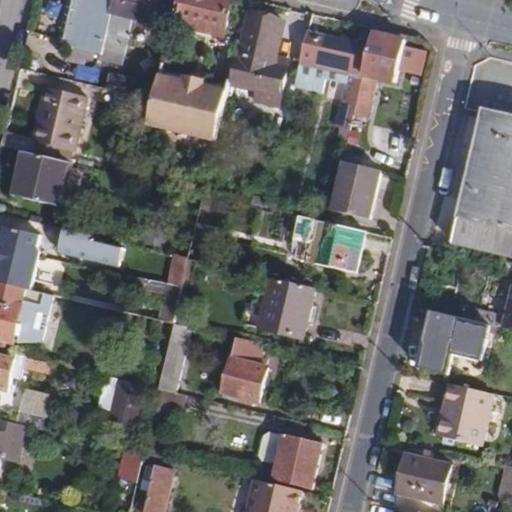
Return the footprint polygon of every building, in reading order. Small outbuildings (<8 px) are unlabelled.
[(77,0),(66,47),(104,56),(103,61),(123,66),(135,20),(174,30),(180,0),(77,0)] [(226,39),(236,0),(184,0),(178,27),(226,39)] [(239,55),(231,85),(260,91),(257,103),(280,109),(292,62),(279,59),(287,24),(249,14),(239,55)] [(377,30),(372,48),(365,77),(379,80),(398,84),(408,37),(377,30)] [(310,32),(297,88),(323,94),(326,80),(346,85),(339,114),(344,115),(340,130),(352,133),(356,116),(362,88),(365,77),(372,48),(310,32)] [(186,81),(161,75),(149,130),(217,145),(229,92),(209,88),(210,81),(187,76),(186,81)] [(362,88),(356,116),(371,119),(377,91),(362,88)] [(35,155),(68,162),(70,152),(76,153),(90,100),(46,89),(33,143),(39,144),(35,155)] [(454,245),(511,258),(511,116),(485,110),(454,245)] [(63,207),(73,163),(68,162),(35,155),(27,153),(16,197),(63,207)] [(345,163),(334,211),(373,219),(384,171),(345,163)] [(330,224),(302,217),(297,241),(315,245),(311,265),(358,275),(368,233),(330,224)] [(0,284),(33,291),(43,253),(40,249),(44,237),(8,228),(3,249),(8,250),(5,264),(0,262),(0,284)] [(125,251),(63,236),(60,253),(121,267),(125,251)] [(318,289),(273,279),(262,330),(306,341),(318,289)] [(45,344),(56,297),(33,291),(0,284),(0,340),(16,345),(18,337),(23,338),(21,346),(45,344)] [(511,290),(502,331),(511,332),(511,290)] [(179,304),(174,325),(188,328),(193,307),(179,304)] [(467,308),(464,322),(465,322),(494,329),(498,315),(467,308)] [(493,329),(434,316),(421,372),(451,379),(456,358),(484,364),(493,329)] [(173,334),(160,389),(183,395),(195,339),(173,334)] [(261,368),(267,346),(238,339),(223,399),(254,407),(256,402),(263,404),(270,370),(261,368)] [(58,366),(0,352),(0,389),(9,392),(12,378),(22,381),(25,370),(55,377),(58,366)] [(106,376),(99,407),(112,409),(118,378),(106,376)] [(137,434),(149,387),(120,380),(108,427),(137,434)] [(495,396),(451,386),(439,437),(484,448),(495,396)] [(160,389),(155,410),(182,416),(187,396),(183,395),(160,389)] [(18,425),(24,426),(58,435),(63,414),(49,410),(47,416),(21,410),(18,425)] [(0,458),(16,462),(24,426),(18,425),(0,420),(0,458)] [(280,465),(276,481),(315,491),(324,445),(287,436),(287,438),(271,434),(266,437),(262,456),(263,462),(280,465)] [(119,479),(137,484),(144,455),(125,451),(119,479)] [(408,455),(396,509),(398,510),(403,510),(409,511),(443,511),(454,467),(408,455)] [(158,469),(146,511),(165,511),(175,473),(158,469)] [(298,511),(304,493),(260,483),(252,511),(298,511)]
